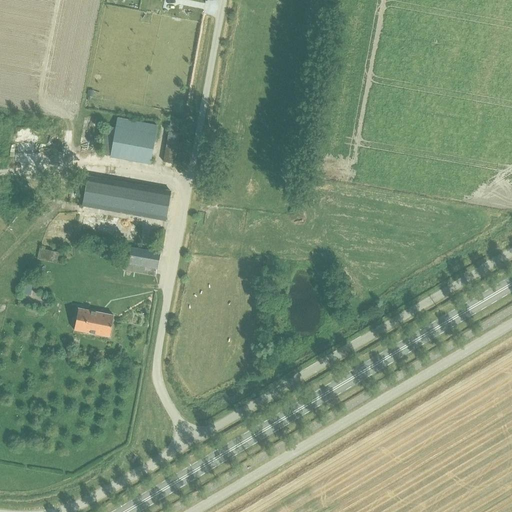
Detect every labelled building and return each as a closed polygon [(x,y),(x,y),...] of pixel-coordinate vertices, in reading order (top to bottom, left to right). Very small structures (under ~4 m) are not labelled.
[(160,124),(120,119),(116,159),(155,163),(160,124)] [(174,164),(181,123),(170,120),(163,162),(174,164)] [(165,220),(170,191),(87,176),(82,206),(165,220)] [(155,275),(159,252),(127,247),(123,270),(155,275)] [(59,264),(62,253),(39,248),(37,259),(59,264)] [(24,284),(23,288),(22,294),(30,295),(31,285),(30,285),(24,284)] [(109,337),(113,315),(78,308),(73,330),(109,337)]
